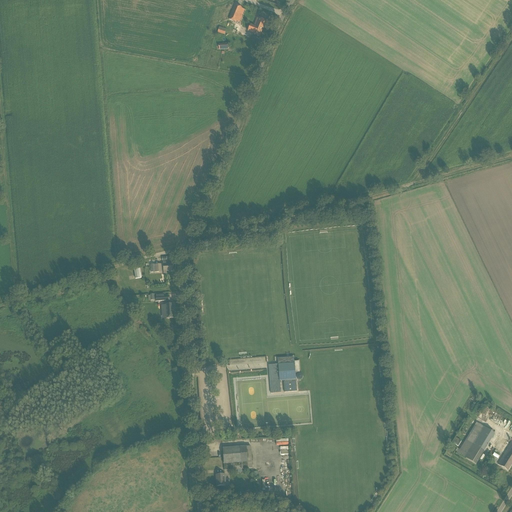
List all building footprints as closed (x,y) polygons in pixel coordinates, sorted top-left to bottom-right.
[(243,11),(236,8),(231,23),(239,26),(240,21),(243,22),(246,12),(243,12),(243,11)] [(252,34),(259,37),(263,29),(266,22),(257,18),(254,27),(255,28),(252,34)] [(219,27),(217,33),(225,35),(226,29),(219,27)] [(171,262),(163,262),(163,274),(167,274),(167,271),(172,271),(172,264),(171,264),(171,262)] [(151,273),(162,272),(161,265),(150,266),(151,273)] [(174,310),(174,304),(164,305),(165,306),(162,306),(162,313),(166,313),(166,319),(175,318),(174,310)] [(283,381),(284,393),(297,392),(296,380),(295,373),(299,373),(298,362),(276,364),(276,365),(269,365),(269,367),(271,394),(281,393),(279,374),(283,374),(283,381)] [(475,422),(458,454),(478,464),(495,432),(475,422)] [(461,441),(456,438),(453,444),(458,447),(461,441)] [(511,440),(506,449),(507,450),(498,465),(508,471),(511,464),(511,440)] [(246,447),(223,448),(224,471),(248,469),(246,447)] [(225,486),(225,475),(216,475),(217,486),(225,486)]
